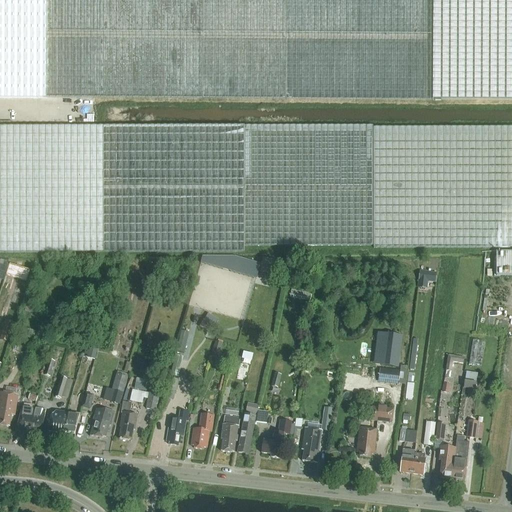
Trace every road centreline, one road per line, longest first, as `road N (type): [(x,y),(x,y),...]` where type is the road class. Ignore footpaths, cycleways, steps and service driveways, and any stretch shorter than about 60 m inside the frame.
road 1 (tertiary): [(504,511),(153,471)]
road 2 (tertiary): [(153,471),(0,453)]
